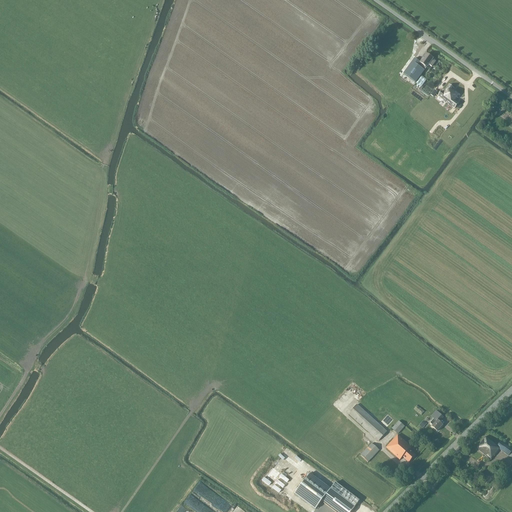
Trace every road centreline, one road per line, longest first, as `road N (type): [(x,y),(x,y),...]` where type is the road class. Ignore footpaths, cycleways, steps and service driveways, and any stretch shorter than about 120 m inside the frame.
road 1 (tertiary): [(387,511),(511,390)]
road 2 (unclassified): [(511,97),(375,0)]
